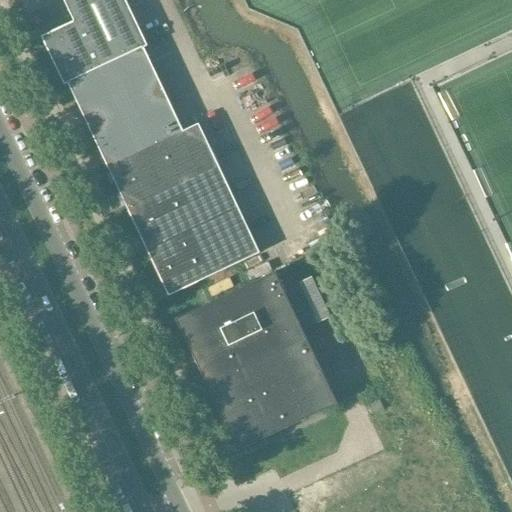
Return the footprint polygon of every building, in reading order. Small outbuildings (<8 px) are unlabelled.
[(63,86),(67,85),(67,84),(142,49),(146,47),(123,0),(61,0),(72,22),(40,38),(63,86)] [(258,254),(197,125),(181,132),(142,49),(67,84),(67,85),(167,297),(258,254)] [(312,256),(327,289),(336,285),(321,252),(312,256)] [(297,325),(313,317),(289,266),(273,274),(273,273),(271,274),(271,275),(256,282),(256,281),(255,282),(240,289),(239,290),(224,297),(224,296),(223,297),(223,298),(208,305),(208,304),(207,305),(192,312),(191,312),(191,313),(176,320),(176,319),(174,320),(175,323),(182,337),(182,339),(183,339),(197,369),(197,370),(197,371),(198,371),(205,385),(204,386),(205,387),(206,387),(212,402),(213,403),(220,418),(220,419),(221,419),(228,434),(227,434),(228,436),(228,435),(235,450),(236,452),(238,451),(253,444),(254,444),(254,443),(269,436),(269,437),(271,436),(270,436),(285,429),(287,428),(286,428),(301,421),(301,422),(303,421),(302,420),(317,414),(319,413),(333,406),(336,405),(335,403),(334,403),(327,388),(328,388),(327,387),(320,372),(319,371),(312,356),(313,356),(312,354),(311,355),(304,340),(305,340),(304,338),(304,339),(297,325)] [(378,401),(369,406),(374,415),(383,410),(378,401)]
